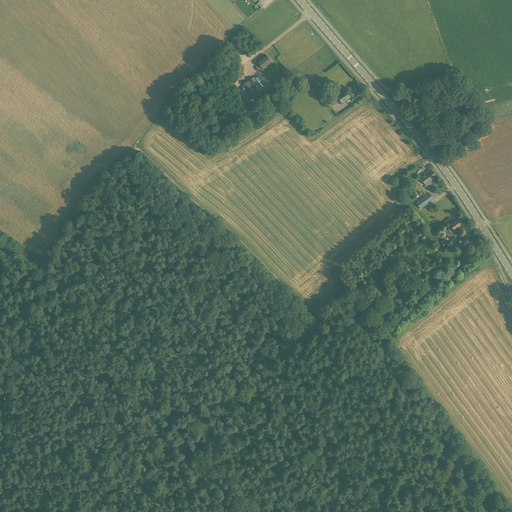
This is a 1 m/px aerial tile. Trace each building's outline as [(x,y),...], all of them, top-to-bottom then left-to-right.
[(257,62),(263,69),(272,61),(266,55),(257,62)] [(242,85),(251,96),(257,92),(255,89),(260,86),(254,77),(242,85)] [(337,96),(337,97),(334,99),(333,97),(329,99),(331,102),(333,106),(337,103),(338,104),(341,102),(341,103),(343,102),(350,97),(346,90),(337,96)] [(427,185),(437,178),(430,168),(427,171),(419,177),(419,178),(418,179),(420,182),(422,181),(426,186),(427,185)] [(407,191),(414,198),(415,197),(416,198),(419,196),(418,195),(418,194),(412,187),(407,191)] [(433,199),(428,193),(426,195),(416,202),(422,211),(423,209),(422,208),(433,199)] [(450,225),(451,227),(445,232),(450,239),(456,235),(457,234),(457,233),(455,230),(458,228),(457,227),(460,225),(456,220),(450,225)] [(448,239),(445,235),(436,242),(438,246),(441,244),(442,245),(444,243),(447,247),(450,244),(447,240),(448,239)]
